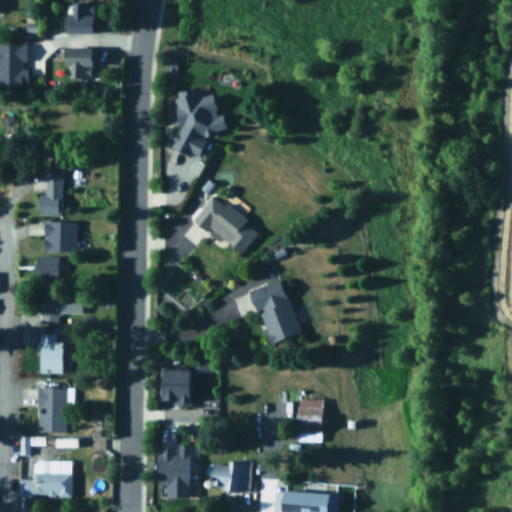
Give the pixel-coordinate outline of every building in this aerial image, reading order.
[(68,33),(98,33),(98,3),(74,3),(74,14),(68,14),(68,33)] [(24,41),(0,41),(0,84),(23,85),(24,41)] [(96,47),(66,47),(66,67),(71,67),(71,78),(96,78),(96,47)] [(172,88),(199,80),(202,90),(212,87),(218,107),(216,108),(217,111),(222,109),(227,124),(213,128),(214,131),(202,135),(201,132),(200,133),(199,134),(206,138),(197,154),(191,151),(188,156),(168,145),(178,127),(168,94),(174,93),(172,88)] [(61,171),(42,171),(42,213),(61,213),(61,171)] [(194,217),(242,252),(260,227),(212,193),(194,217)] [(76,219),(44,219),(44,249),(76,249),(76,219)] [(36,277),(61,277),(61,254),(36,254),(36,277)] [(301,332),(284,277),(251,287),(268,342),(301,332)] [(38,323),(58,323),(58,312),(82,312),(82,294),(38,294),(38,323)] [(39,371),(63,371),(63,331),(39,331),(39,371)] [(174,403),(189,403),(189,367),(158,367),(157,398),(174,398),(174,403)] [(66,386),(38,386),(38,430),(66,430),(66,386)] [(297,441),(324,441),(324,390),(297,390),(297,441)] [(189,444),(155,443),(154,480),(165,480),(164,495),(187,496),(189,444)] [(71,460),(33,460),(33,478),(18,478),(18,495),(72,495),(71,460)] [(251,461),(214,460),(213,488),(250,489),(251,461)] [(292,511),(326,511),(327,504),(334,505),(335,491),(277,487),(276,511),(292,511)]
